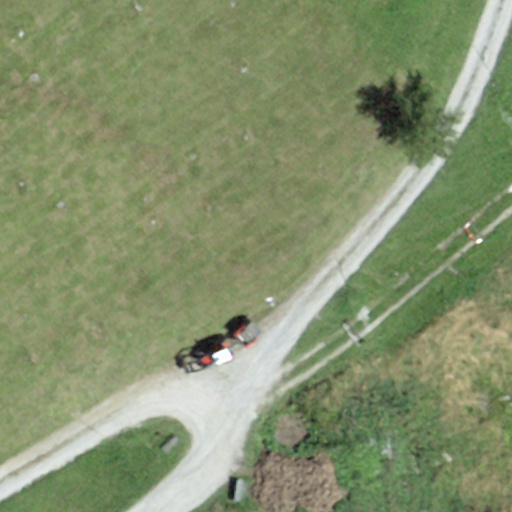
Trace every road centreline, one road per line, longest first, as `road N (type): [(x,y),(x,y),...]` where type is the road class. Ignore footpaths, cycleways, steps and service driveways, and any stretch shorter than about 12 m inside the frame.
road 1 (track): [(202,402),(314,293),(461,112),(504,0)]
road 2 (track): [(0,469),(141,397),(202,402)]
road 3 (track): [(139,511),(214,439),(202,402)]
